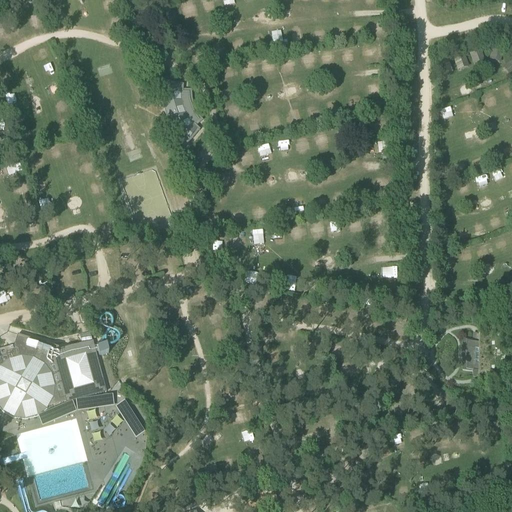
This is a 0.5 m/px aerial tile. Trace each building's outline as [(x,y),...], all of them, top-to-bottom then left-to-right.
[(109,17),(112,28),(122,25),(119,15),(109,17)] [(315,40),(324,40),(323,26),(314,27),(315,40)] [(362,27),(354,28),(354,36),(362,36),(362,27)] [(273,44),(284,43),(283,32),(272,33),(273,44)] [(265,33),(252,33),(253,47),(266,47),(265,33)] [(243,37),(231,38),(232,51),(244,50),(243,37)] [(219,43),(212,44),(214,57),(220,56),(219,43)] [(39,49),(43,58),(53,53),(49,45),(39,49)] [(193,47),(193,58),(202,58),(203,47),(193,47)] [(494,47),(490,56),(500,60),(503,50),(494,47)] [(345,63),(356,63),(355,48),(344,49),(345,63)] [(368,51),(369,61),(383,60),(382,49),(368,51)] [(479,49),(469,52),(472,62),(482,58),(479,49)] [(322,65),(332,64),(331,53),(321,54),(322,65)] [(463,54),(453,58),(457,67),(466,64),(463,54)] [(303,57),(305,70),(315,69),(313,55),(303,57)] [(447,60),(437,64),(441,73),(450,70),(447,60)] [(242,79),(254,78),(253,63),(241,63),(242,79)] [(46,67),(49,74),(59,70),(56,64),(46,67)] [(217,81),(225,84),(228,75),(220,73),(217,81)] [(60,79),(51,82),(55,92),(64,89),(60,79)] [(199,130),(194,124),(199,120),(197,118),(196,116),(194,114),(193,112),(192,110),(191,107),(190,105),(189,102),(189,100),(189,97),(188,95),(188,92),(182,92),(183,85),(162,81),(162,85),(161,88),(161,91),(161,94),(161,98),(162,101),(162,104),(163,107),(164,111),(164,114),(166,117),(167,120),(168,123),(170,126),(171,129),(173,132),(175,134),(177,137),(179,139),(181,142),(184,144),(186,146),(199,130)] [(362,93),(374,93),(374,81),(362,81),(362,93)] [(221,102),(237,99),(235,87),(219,90),(221,102)] [(355,97),(346,98),(348,112),(357,111),(355,97)] [(222,107),(226,118),(242,113),(239,102),(222,107)] [(335,102),(324,104),(327,119),(338,116),(335,102)] [(305,108),(310,123),(320,120),(316,105),(305,108)] [(266,115),(268,130),(281,128),(279,114),(266,115)] [(298,115),(287,115),(287,125),(298,124),(298,115)] [(62,117),(58,127),(72,133),(76,123),(62,117)] [(247,121),(250,135),(258,133),(255,119),(247,121)] [(43,139),(55,136),(51,125),(40,129),(43,139)] [(334,130),(336,139),(346,137),(344,128),(334,130)] [(325,132),(314,135),(316,144),(327,142),(325,132)] [(295,138),(296,153),(308,153),(307,138),(295,138)] [(276,142),(278,156),(290,154),(288,140),(276,142)] [(391,143),(376,146),(377,155),(392,152),(391,143)] [(58,146),(48,149),(52,163),(62,160),(58,146)] [(260,158),(269,156),(267,146),(257,148),(260,158)] [(238,154),(243,163),(250,159),(246,150),(238,154)] [(32,166),(43,163),(40,152),(29,155),(32,166)] [(79,162),(81,174),(96,171),(94,160),(79,162)] [(224,173),(221,180),(229,184),(232,176),(224,173)] [(89,186),(93,198),(106,193),(101,181),(89,186)] [(15,194),(28,193),(27,182),(14,183),(15,194)] [(343,192),(330,193),(330,207),(343,207),(343,192)] [(42,210),(56,205),(52,195),(38,201),(42,210)] [(306,211),(305,197),(292,198),(293,213),(306,211)] [(21,200),(23,210),(33,207),(31,198),(21,200)] [(312,200),(312,209),(325,209),(324,199),(312,200)] [(271,203),(274,216),(285,214),(282,201),(271,203)] [(109,204),(93,206),(94,217),(110,216),(109,204)] [(209,220),(217,225),(225,212),(216,207),(209,220)] [(232,213),(234,222),(245,220),(243,210),(232,213)] [(370,216),(372,226),(388,224),(386,213),(370,216)] [(98,227),(101,238),(115,234),(112,223),(98,227)] [(312,223),(312,238),(324,237),(323,223),(312,223)] [(263,244),(262,231),(252,231),(253,245),(263,244)] [(391,271),(392,280),(399,280),(398,270),(391,271)] [(302,282),(301,291),(311,293),(314,279),(307,278),(306,283),(302,282)] [(217,314),(210,315),(211,325),(218,324),(217,314)] [(218,341),(224,340),(222,331),(216,332),(218,341)] [(479,342),(465,342),(465,372),(479,372),(479,383),(500,383),(500,336),(479,336),(479,342)] [(0,409),(2,412),(13,418),(25,420),(37,417),(46,409),(48,407),(56,405),(57,406),(106,393),(92,343),(58,352),(52,354),(39,347),(32,359),(21,358),(18,350),(14,347),(0,350),(0,409)] [(227,347),(218,348),(219,357),(228,356),(227,347)] [(112,424),(120,428),(124,420),(117,416),(112,424)] [(91,424),(92,432),(100,431),(99,423),(91,424)]
